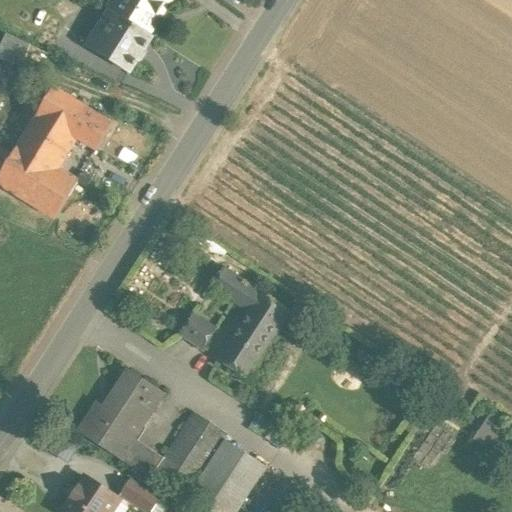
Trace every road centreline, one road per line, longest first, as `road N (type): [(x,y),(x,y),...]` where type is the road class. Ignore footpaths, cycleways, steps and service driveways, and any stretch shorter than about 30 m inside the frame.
road 1 (secondary): [(288,0),(0,447)]
road 2 (track): [(351,511),(319,481),(82,322)]
road 3 (unknown): [(92,29),(204,96)]
